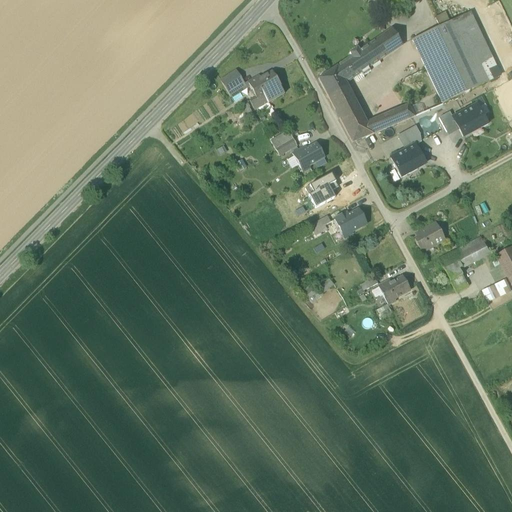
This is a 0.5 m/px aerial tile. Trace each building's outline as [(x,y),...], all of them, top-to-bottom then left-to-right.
[(475,10),(415,40),(445,102),(506,72),(475,10)] [(393,30),(335,66),(344,84),(403,47),(393,30)] [(344,84),(335,66),(316,76),(352,146),(371,136),(364,122),(344,84)] [(283,96),(270,72),(244,87),(246,91),(258,110),(283,96)] [(244,87),(236,73),(220,83),(230,100),(246,91),(244,87)] [(413,118),(406,103),(364,122),(371,136),(413,118)] [(477,106),(452,119),(463,138),(472,132),(471,130),(478,127),(480,130),(488,125),(484,117),(483,117),(477,106)] [(298,147),(291,132),(272,142),(279,156),(298,147)] [(326,159),(318,144),(295,156),(303,171),(326,159)] [(415,146),(392,158),(391,159),(394,165),(393,166),(400,179),(409,174),(408,171),(414,168),(416,170),(425,165),(415,146)] [(367,225),(360,211),(338,222),(344,236),(367,225)] [(325,224),(330,222),(327,216),(311,224),(317,236),(328,230),(325,224)] [(444,243),(434,223),(412,234),(421,254),(444,243)] [(488,257),(479,239),(452,253),(461,271),(488,257)] [(511,250),(511,248),(492,258),(509,288),(511,286),(511,250)] [(461,271),(452,253),(437,261),(448,283),(463,275),(461,271)] [(463,275),(448,283),(455,295),(469,287),(463,275)] [(411,293),(404,278),(381,290),(388,305),(411,293)] [(302,291),(311,304),(335,287),(329,279),(317,287),(314,282),(302,291)]
